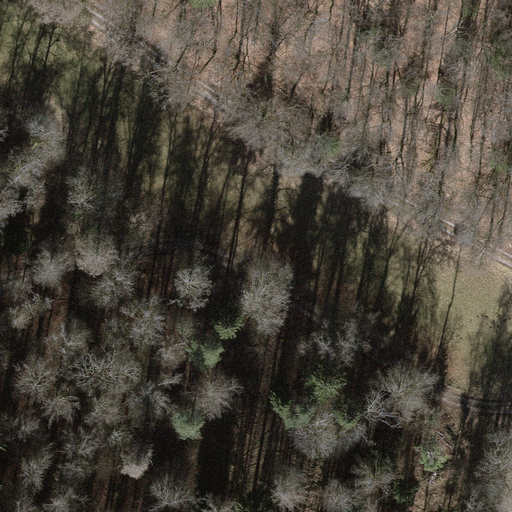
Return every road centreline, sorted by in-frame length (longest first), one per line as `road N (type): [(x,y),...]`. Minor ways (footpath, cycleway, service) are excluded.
road 1 (track): [(0,275),(163,243),(272,283),(468,411),(511,406)]
road 2 (track): [(511,259),(162,79),(51,0)]
